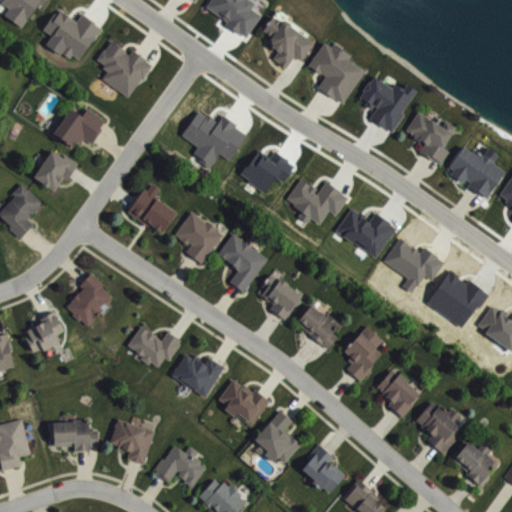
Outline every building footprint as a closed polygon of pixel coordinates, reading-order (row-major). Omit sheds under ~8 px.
[(41,0),(47,0),(49,1),(49,0),(4,0),(13,5),(7,14),(25,26),(41,0)] [(250,35),(264,14),(254,7),(258,2),(254,0),(213,0),(209,7),(250,35)] [(82,58),(104,26),(84,13),(80,20),(61,7),(46,29),(68,44),(63,50),(72,57),(75,53),(82,58)] [(305,59),(317,40),(276,13),(266,29),(274,35),(270,42),(282,50),(277,58),(290,66),(297,55),(305,59)] [(346,102),(368,69),(351,58),(353,55),(329,38),(311,64),(328,75),(321,85),(346,102)] [(105,78),(133,96),(155,62),(135,49),(133,52),(113,39),(100,60),(111,67),(105,78)] [(395,130),(419,91),(400,80),(396,86),(376,74),(362,98),(378,107),(372,117),(395,130)] [(109,118),(89,107),(86,114),(72,106),(57,134),(80,146),(85,136),(96,142),(109,118)] [(250,130),(224,115),(222,120),(201,108),(185,135),(201,145),(195,155),(214,166),(222,152),(234,159),(250,130)] [(446,146),(459,126),(443,116),(440,121),(421,110),(408,130),(428,142),(423,150),(444,163),(452,150),(446,146)] [(490,198),(508,169),(496,162),(502,152),(491,146),(486,155),(468,144),(450,171),(469,183),(468,183),(490,198)] [(78,162),(54,147),(36,177),(60,191),(78,162)] [(290,199),(305,209),(301,215),(311,221),(314,217),(323,223),(332,209),(340,214),(351,195),(327,180),(322,189),(303,177),(290,199)] [(511,179),(502,196),(511,202),(511,179)] [(179,209),(158,197),(163,188),(150,180),(132,213),(166,233),(179,209)] [(0,213),(24,236),(36,223),(31,218),(46,202),(24,182),(15,192),(18,194),(0,213)] [(379,256),(399,226),(378,212),(373,219),(354,207),(339,230),(379,256)] [(205,262),(226,231),(195,210),(178,233),(194,244),(189,251),(205,262)] [(271,256),(236,231),(221,253),(242,268),(233,280),(247,290),(271,256)] [(273,308),(288,318),(305,291),(274,273),(262,293),(276,302),(273,308)] [(69,308),(93,325),(116,290),(91,274),(69,308)] [(340,335),(333,330),(340,321),(314,303),(299,324),(332,347),(340,335)] [(63,341),(59,334),(68,329),(58,309),(44,317),(45,321),(27,330),(37,350),(44,347),(46,349),(63,341)] [(130,346),(162,366),(168,355),(173,358),(185,340),(170,331),(165,338),(143,324),(130,346)] [(385,338),(370,324),(346,350),(356,360),(350,367),(362,379),(386,353),(378,346),(385,338)] [(0,334),(0,369),(19,364),(9,332),(0,334)] [(210,395),(226,364),(211,356),(208,362),(188,351),(175,376),(210,395)] [(406,413),(424,391),(395,367),(377,389),(406,413)] [(254,425),(272,400),(237,376),(222,398),(230,404),(228,407),(254,425)] [(447,452),(459,438),(453,433),(466,416),(454,407),(451,411),(435,399),(418,420),(434,434),(430,439),(447,452)] [(288,461),(304,443),(288,429),(296,420),(283,409),(258,438),(271,450),(268,453),(277,461),(281,456),(288,461)] [(34,453),(25,417),(0,423),(0,450),(5,469),(25,464),(23,455),(34,453)] [(147,463),(157,430),(120,418),(112,443),(132,450),(130,458),(147,463)] [(57,445),(78,444),(78,449),(94,449),(93,445),(102,445),(101,429),(93,429),(92,419),(56,420),(57,445)] [(483,484),(502,463),(490,453),(493,449),(486,442),(480,447),(472,440),(455,459),(483,484)] [(197,485),(209,464),(197,457),(201,450),(192,444),(189,450),(175,442),(158,471),(173,480),(178,473),(197,485)] [(303,467),(333,492),(348,473),(332,460),(337,455),(322,443),(303,467)] [(202,495),(218,510),(216,511),(240,511),(252,500),(231,480),(226,485),(218,477),(202,495)] [(384,511),(390,505),(362,480),(347,496),(365,511),(384,511)]
